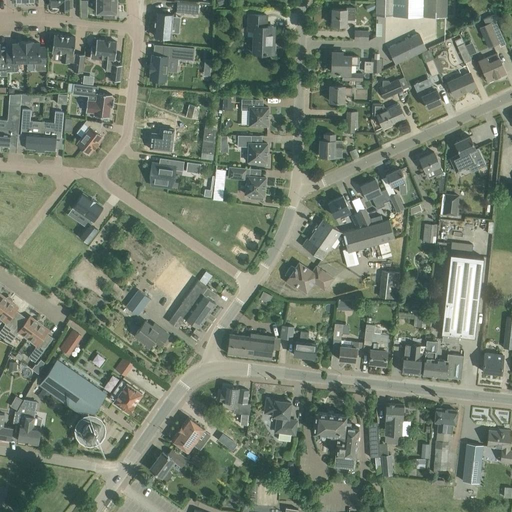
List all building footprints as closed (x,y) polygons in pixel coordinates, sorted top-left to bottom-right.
[(51,0),(51,6),(59,6),(60,9),(70,9),(70,4),(72,4),(72,0),(51,0)] [(117,12),(117,0),(97,0),(97,12),(104,12),(103,18),(115,18),(115,12),(117,12)] [(376,0),(376,14),(447,16),(447,0),(376,0)] [(177,2),(176,11),(198,13),(199,3),(177,2)] [(347,9),(333,8),(332,24),(346,25),(346,19),(355,19),(355,7),(347,6),(347,9)] [(156,13),(154,36),(170,37),(172,14),(156,13)] [(256,30),(256,53),(273,53),(274,42),(271,42),(272,26),(266,26),(267,15),(248,14),(248,30),(256,30)] [(491,21),(496,19),(494,14),(483,19),(485,24),(480,27),(489,47),(500,42),(491,21)] [(499,24),(504,22),(505,18),(503,15),(497,17),(499,24)] [(354,40),(368,41),(369,31),(354,30),(354,40)] [(52,52),(63,53),(62,62),(69,63),(69,62),(74,62),(73,71),(82,72),(85,54),(76,53),(74,53),(76,37),(54,34),(52,52)] [(389,48),(395,63),(426,49),(420,34),(389,48)] [(454,40),(464,62),(471,59),(461,36),(454,40)] [(108,58),(106,70),(112,71),(111,80),(120,81),(122,65),(113,64),(114,59),(115,59),(117,42),(97,39),(96,47),(91,47),(90,58),(100,59),(100,57),(108,58)] [(27,61),(26,41),(19,41),(19,43),(13,43),(13,48),(6,48),(7,71),(16,71),(18,68),(18,62),(27,61)] [(33,41),(26,41),(27,61),(34,61),(35,68),(36,70),(46,70),(46,61),(46,47),(40,47),(39,42),(33,43),(33,41)] [(150,63),(149,72),(151,72),(150,80),(165,81),(167,67),(169,67),(169,58),(193,60),(194,48),(163,46),(162,56),(152,55),(151,63),(150,63)] [(422,52),(431,76),(439,73),(429,49),(422,52)] [(333,72),(343,73),(343,80),(362,80),(362,73),(350,72),(350,64),(359,65),(359,56),(350,56),(350,53),(335,53),(335,58),(333,58),(333,72)] [(506,73),(497,53),(479,61),(488,81),(496,77),(495,76),(499,74),(500,76),(506,73)] [(371,72),(381,72),(381,57),(371,57),(371,72)] [(448,82),(454,96),(455,96),(454,95),(468,88),(468,89),(476,86),(470,73),(448,82)] [(380,87),(384,97),(403,89),(408,86),(404,75),(397,78),(398,80),(380,87)] [(112,100),(112,94),(97,92),(97,93),(90,92),(91,85),(74,83),(72,93),(89,95),(88,99),(86,111),(94,112),(94,115),(101,116),(100,118),(108,119),(108,117),(109,117),(111,106),(113,107),(114,100),(112,100)] [(416,90),(420,98),(420,97),(422,96),(427,108),(442,101),(437,89),(435,90),(432,83),(416,90)] [(352,86),(345,86),(330,85),(330,101),(344,101),(344,95),(352,95),(352,86)] [(58,93),(58,103),(66,103),(67,94),(58,93)] [(21,94),(20,104),(30,104),(30,100),(31,94),(21,94)] [(249,125),(267,125),(267,129),(268,129),(269,107),(252,106),(252,99),(242,98),(241,109),(250,110),(249,125)] [(379,119),(383,128),(391,124),(390,122),(403,116),(404,117),(397,101),(384,107),(383,104),(373,103),(373,118),(374,121),(379,119)] [(9,103),(7,129),(0,128),(0,144),(2,145),(2,146),(8,146),(9,135),(18,136),(20,104),(9,103)] [(33,149),(40,150),(42,127),(30,126),(31,109),(22,108),(21,133),(26,134),(25,148),(33,148),(33,149)] [(53,128),(42,127),(40,150),(47,150),(47,149),(55,150),(56,136),(61,137),(63,111),(55,111),(53,128)] [(358,111),(346,111),(346,119),(355,119),(357,120),(358,111)] [(355,119),(346,119),(346,132),(355,132),(355,119)] [(77,144),(84,149),(83,151),(87,154),(88,152),(89,154),(94,148),(95,148),(99,143),(98,142),(103,136),(96,131),(97,129),(100,130),(102,122),(87,120),(84,123),(90,127),(77,144)] [(152,132),(150,148),(172,151),(174,129),(160,127),(160,133),(152,132)] [(324,140),(320,139),(320,156),(335,156),(335,150),(342,150),(342,143),(335,142),(335,133),(324,133),(324,140)] [(251,143),(251,135),(238,135),(238,146),(249,146),(248,161),(266,162),(266,166),(267,166),(267,143),(251,143)] [(450,158),(456,172),(475,163),(470,152),(476,149),(470,136),(455,142),(460,154),(450,158)] [(420,158),(425,171),(433,168),(436,175),(443,172),(434,152),(420,158)] [(153,162),(151,173),(153,174),(152,184),(168,187),(169,176),(173,176),(174,169),(183,171),(184,161),(171,159),(170,165),(153,162)] [(187,162),(186,171),(199,173),(201,163),(187,162)] [(229,166),(228,177),(247,179),(245,194),(250,194),(249,198),(264,199),(266,177),(249,175),(250,168),(229,166)] [(404,179),(405,179),(400,168),(386,174),(391,185),(399,182),(400,192),(406,191),(404,179)] [(361,185),(367,198),(371,196),(377,208),(385,205),(383,202),(391,199),(386,187),(380,190),(375,179),(361,185)] [(214,190),(213,199),(222,200),(223,191),(214,190)] [(442,213),(456,214),(459,194),(445,192),(442,213)] [(83,193),(72,208),(85,217),(81,223),(86,227),(79,235),(88,242),(98,229),(91,224),(103,206),(95,201),(96,200),(91,197),(91,198),(83,193)] [(390,196),(396,211),(404,208),(397,193),(390,196)] [(343,195),(328,202),(329,203),(331,208),(337,220),(351,213),(343,195)] [(411,213),(422,210),(420,204),(409,207),(411,213)] [(357,211),(363,226),(372,224),(364,207),(357,211)] [(357,211),(350,214),(356,228),(363,226),(357,211)] [(304,246),(322,258),(341,231),(323,218),(319,225),(317,224),(312,231),(314,232),(309,239),(307,238),(303,244),(305,245),(304,246)] [(343,232),(348,251),(394,238),(389,219),(372,224),(363,226),(343,232)] [(422,241),(435,242),(437,224),(424,223),(422,241)] [(482,257),(471,256),(473,244),(451,242),(441,332),(474,336),(482,257)] [(96,292),(105,280),(81,261),(71,273),(96,292)] [(291,264),(285,274),(288,276),(285,280),(294,287),(295,284),(306,292),(313,282),(325,290),(333,278),(316,266),(314,269),(313,271),(299,261),(295,266),(293,265),(291,264)] [(378,296),(396,298),(399,272),(381,270),(378,296)] [(199,280),(182,303),(169,321),(178,328),(185,317),(199,327),(216,302),(206,295),(207,294),(214,299),(218,293),(199,280)] [(126,306),(138,315),(150,298),(138,289),(126,306)] [(272,295),(263,291),(260,298),(269,303),(272,295)] [(0,311),(9,300),(0,292),(0,311)] [(0,331),(0,335),(4,338),(22,314),(16,310),(19,307),(9,300),(0,311),(0,318),(6,322),(5,325),(0,331)] [(337,309),(351,310),(351,309),(352,310),(353,303),(351,303),(338,302),(337,309)] [(413,326),(425,327),(427,315),(414,313),(413,326)] [(19,332),(28,339),(40,323),(30,315),(28,319),(22,314),(4,338),(10,343),(16,334),(19,332)] [(135,334),(150,346),(153,342),(159,347),(169,334),(154,323),(152,326),(145,320),(135,334)] [(335,322),(333,338),(341,339),(342,323),(335,322)] [(40,323),(28,339),(36,345),(35,348),(29,357),(35,361),(53,337),(47,333),(49,330),(40,323)] [(371,340),(370,343),(364,343),(363,353),(370,354),(370,362),(386,364),(389,334),(374,332),(375,324),(366,323),(364,339),(371,340)] [(280,338),(291,339),(293,326),(282,324),(280,338)] [(67,349),(81,332),(73,326),(59,343),(67,349)] [(294,354),(314,357),(316,343),(308,342),(309,331),(301,331),(300,341),(295,340),(294,354)] [(227,352),(271,358),(274,336),(251,333),(250,336),(230,333),(227,352)] [(341,341),(339,359),(355,361),(356,354),(358,354),(359,341),(352,340),(342,339),(342,341),(341,341)] [(419,351),(420,345),(412,344),(405,344),(402,371),(420,373),(422,352),(419,351)] [(446,376),(461,378),(464,355),(448,353),(447,359),(436,358),(437,350),(425,349),(423,374),(446,377),(446,376)] [(92,362),(101,366),(104,357),(95,353),(92,362)] [(503,360),(502,360),(503,354),(494,353),(494,359),(484,358),(483,371),(501,373),(503,360)] [(115,368),(125,375),(133,363),(123,356),(115,368)] [(38,373),(45,361),(41,359),(37,363),(35,364),(32,368),(38,373)] [(106,394),(57,359),(40,384),(89,418),(106,394)] [(18,362),(9,361),(8,371),(16,372),(18,362)] [(108,391),(117,379),(111,374),(102,387),(108,391)] [(114,401),(129,412),(142,393),(127,382),(126,382),(122,379),(109,397),(114,401)] [(223,400),(222,407),(234,409),(233,412),(249,414),(250,403),(247,403),(249,390),(225,386),(224,392),(221,392),(220,400),(223,400)] [(50,393),(43,388),(38,396),(45,401),(50,393)] [(267,397),(265,412),(273,413),(273,415),(278,416),(276,431),(279,431),(278,439),(290,441),(291,433),(295,434),(297,421),(288,419),(288,417),(289,417),(291,402),(278,400),(278,399),(267,397)] [(37,401),(24,399),(17,410),(15,410),(13,422),(21,424),(18,440),(38,443),(41,427),(33,426),(37,401)] [(385,443),(397,444),(397,435),(402,435),(403,420),(404,404),(386,403),(385,419),(386,419),(385,443)] [(439,422),(438,431),(452,433),(453,423),(454,424),(456,409),(436,407),(435,421),(439,422)] [(66,422),(73,427),(80,416),(74,411),(66,422)] [(338,434),(334,466),(354,468),(357,436),(359,426),(351,426),(351,421),(345,420),(346,414),(316,411),(314,420),(313,431),(330,433),(330,436),(335,436),(336,434),(338,434)] [(0,437),(10,439),(12,428),(4,427),(6,413),(0,412),(0,437)] [(204,429),(205,428),(189,416),(172,439),(188,451),(194,443),(196,444),(199,440),(207,430),(204,429)] [(81,431),(82,432),(82,433),(83,434),(84,435),(85,436),(86,436),(86,437),(87,437),(88,437),(89,437),(91,437),(92,437),(93,437),(94,436),(96,435),(97,434),(98,433),(98,432),(99,431),(99,430),(99,429),(99,428),(99,427),(99,426),(99,425),(98,424),(98,423),(97,422),(96,421),(95,421),(94,420),(93,420),(92,419),(91,419),(90,419),(89,419),(88,420),(86,420),(85,421),(84,422),(83,422),(82,424),(82,425),(81,426),(81,427),(81,428),(81,429),(81,430),(81,431)] [(377,421),(368,422),(370,450),(380,449),(379,443),(378,425),(377,421)] [(215,434),(235,449),(238,445),(218,429),(215,434)] [(487,445),(502,447),(500,461),(511,462),(511,450),(509,450),(511,430),(504,429),(504,431),(489,429),(487,445)] [(436,440),(435,460),(447,461),(448,441),(436,440)] [(467,443),(463,480),(479,482),(483,445),(467,443)] [(172,448),(167,455),(173,460),(181,466),(187,459),(172,448)] [(173,460),(167,455),(163,452),(151,468),(161,476),(161,477),(163,479),(167,479),(168,478),(171,475),(171,473),(170,471),(167,468),(173,460)] [(381,455),(383,475),(393,474),(391,454),(381,455)] [(366,507),(378,508),(379,500),(367,499),(366,507)]
